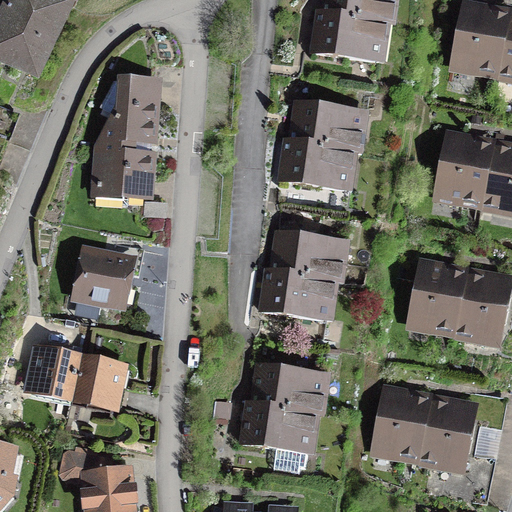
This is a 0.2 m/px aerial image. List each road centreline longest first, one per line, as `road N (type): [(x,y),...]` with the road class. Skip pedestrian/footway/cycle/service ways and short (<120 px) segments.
road 1 (unclassified): [(200,0),(165,399),(174,511)]
road 2 (residential): [(0,265),(84,63),(135,17),(181,0)]
